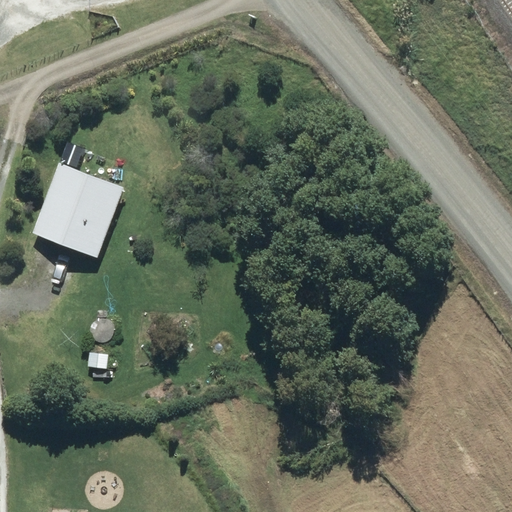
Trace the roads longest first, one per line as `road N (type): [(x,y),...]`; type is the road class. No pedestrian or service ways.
road 1 (unclassified): [(298,0),(511,265)]
road 2 (track): [(239,0),(0,95)]
